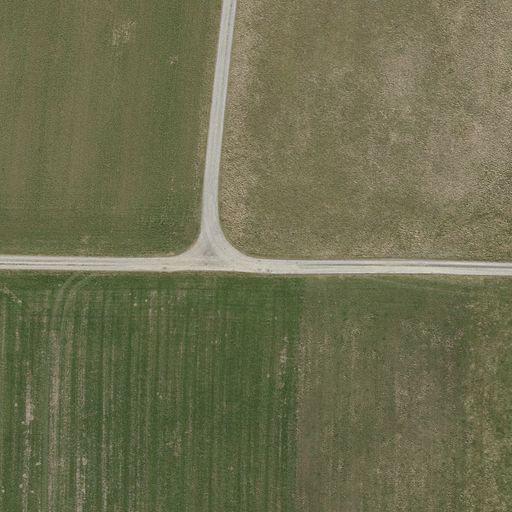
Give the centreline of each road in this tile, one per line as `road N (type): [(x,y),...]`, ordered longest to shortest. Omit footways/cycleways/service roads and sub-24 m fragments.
road 1 (track): [(511,268),(0,260)]
road 2 (track): [(204,263),(231,0)]
